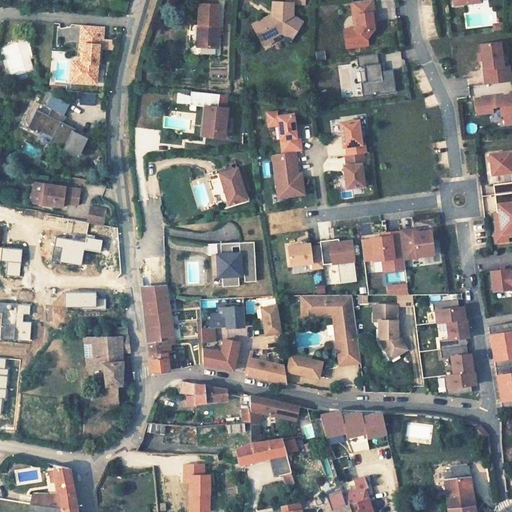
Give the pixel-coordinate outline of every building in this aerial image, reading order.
[(372,0),(362,0),(351,1),(353,15),(356,14),(357,24),(355,28),(345,29),(347,47),(358,46),(357,39),(367,38),(373,28),(372,20),(375,20),(372,0)] [(293,3),(272,2),(272,14),(252,24),(263,45),(272,41),(271,37),(282,32),(291,38),(302,21),(292,15),(293,3)] [(199,4),(198,24),(202,24),(201,46),(218,48),(219,5),(199,4)] [(494,29),(504,28),(503,21),(493,22),(494,29)] [(104,26),(80,24),(79,43),(80,43),(79,57),(82,57),(81,62),(76,62),(75,81),(96,83),(98,48),(98,44),(102,45),(104,26)] [(368,45),(367,38),(357,39),(358,46),(368,45)] [(499,41),(480,44),(481,53),(482,60),(485,84),(510,81),(508,65),(502,66),(501,53),(499,41)] [(377,53),(357,56),(358,66),(364,65),(366,82),(361,82),(363,95),(395,91),(393,69),(385,70),(381,71),(380,63),(378,63),(377,53)] [(511,90),(510,91),(510,94),(495,96),(474,98),(476,113),(492,111),(491,106),(499,106),(500,114),(503,114),(504,123),(511,122),(511,90)] [(95,93),(79,92),(78,104),(94,105),(95,93)] [(221,95),(192,92),(191,105),(207,107),(206,116),(209,116),(207,130),(225,132),(228,109),(219,108),(221,95)] [(63,114),(68,104),(51,96),(46,106),(57,111),(63,114)] [(80,154),(89,136),(59,122),(53,119),(36,110),(31,121),(34,123),(32,130),(39,133),(41,129),(52,135),(50,139),(80,154)] [(59,122),(63,114),(57,111),(53,119),(59,122)] [(278,115),(277,111),(267,112),(268,126),(279,124),(282,153),(295,151),(302,150),(300,136),(297,137),(296,125),(294,113),(278,115)] [(209,116),(206,116),(203,135),(224,137),(225,132),(207,130),(209,116)] [(361,143),(358,120),(340,122),(343,146),(346,146),(347,154),(363,152),(365,152),(364,143),(361,143)] [(50,139),(52,135),(41,129),(39,133),(50,139)] [(295,151),(282,153),(273,154),(278,196),(304,193),(302,178),(298,178),(298,173),(295,151)] [(511,171),(509,151),(489,153),(491,174),(511,171)] [(363,152),(347,154),(345,155),(346,165),(343,165),(346,187),(364,185),(361,163),(364,163),(363,152)] [(237,162),(219,168),(232,204),(250,197),(245,184),(242,176),(247,174),(244,165),(239,166),(237,162)] [(511,181),(493,184),(494,193),(511,191),(511,181)] [(45,185),(34,183),(32,193),(43,194),(41,204),(61,207),(62,202),(77,205),(79,190),(45,185)] [(511,191),(494,193),(496,211),(498,211),(499,221),(494,222),(496,232),(493,233),(494,241),(507,240),(507,236),(506,231),(511,230),(511,191)] [(43,194),(32,193),(31,202),(41,204),(43,194)] [(88,214),(103,217),(104,208),(90,206),(88,214)] [(103,217),(88,214),(86,223),(101,225),(103,217)] [(413,232),(413,229),(400,230),(404,258),(417,256),(416,255),(433,253),(430,230),(420,231),(413,232)] [(400,230),(390,232),(390,235),(371,237),(373,259),(382,258),(383,270),(405,267),(404,258),(400,230)] [(373,259),(371,237),(361,238),(364,261),(373,259)] [(330,239),(320,240),(320,245),(323,263),(337,262),(339,282),(356,280),(351,240),(339,241),(331,242),(330,239)] [(259,280),(256,241),(220,243),(221,254),(217,254),(219,276),(222,276),(223,286),(237,285),(236,275),(247,274),(247,281),(259,280)] [(310,247),(310,243),(288,246),(290,265),(312,262),(313,268),(323,267),(323,263),(320,245),(310,247)] [(373,271),(382,270),(382,261),(373,261),(373,271)] [(511,270),(509,271),(509,268),(491,271),(493,290),(511,288),(511,286),(511,285),(511,270)] [(156,275),(141,277),(142,287),(157,286),(156,275)] [(157,286),(142,287),(143,303),(168,301),(166,286),(157,286)] [(115,309),(114,292),(96,293),(97,311),(115,309)] [(411,302),(411,292),(396,292),(396,303),(411,302)] [(351,293),(301,294),(301,315),(313,315),(313,310),(333,310),(339,315),(341,336),(335,337),(337,362),(358,360),(351,293)] [(458,301),(458,298),(432,301),(433,309),(435,308),(436,321),(446,319),(464,317),(463,305),(458,305),(458,301)] [(168,301),(143,303),(151,372),(170,370),(167,352),(163,352),(161,337),(174,336),(168,301)] [(396,303),(373,303),(373,319),(378,319),(379,337),(385,349),(392,346),(395,352),(405,348),(404,331),(397,331),(396,303)] [(277,305),(261,307),(265,335),(280,333),(277,305)] [(244,326),(243,307),(226,307),(227,314),(220,314),(210,314),(211,327),(214,327),(244,326)] [(313,310),(313,315),(332,314),(335,337),(341,336),(339,315),(333,310),(313,310)] [(464,317),(446,319),(449,338),(439,339),(440,348),(466,344),(465,340),(465,336),(467,335),(465,317),(464,317)] [(511,342),(511,321),(499,324),(501,331),(493,332),(493,336),(489,336),(490,346),(511,342)] [(127,336),(125,322),(105,323),(106,336),(122,336),(127,336)] [(499,324),(487,326),(488,331),(489,336),(493,336),(493,332),(501,331),(499,324)] [(214,327),(211,327),(201,328),(202,341),(214,340),(214,327)] [(122,352),(122,336),(106,336),(83,337),(86,366),(103,364),(103,369),(105,387),(100,387),(101,396),(116,395),(116,385),(122,385),(122,352)] [(174,336),(161,337),(163,352),(167,352),(172,351),(171,344),(175,344),(174,336)] [(239,341),(224,338),(220,352),(203,348),(203,364),(232,370),(239,341)] [(511,342),(490,346),(492,357),(497,356),(497,359),(505,358),(506,364),(511,363),(511,342)] [(466,344),(440,348),(441,356),(450,355),(453,373),(472,371),(471,363),(469,352),(467,353),(466,344)] [(392,346),(385,349),(388,355),(395,352),(392,346)] [(319,363),(289,355),(288,360),(296,362),(293,372),(315,378),(319,363)] [(497,356),(492,357),(494,367),(506,364),(505,358),(497,359),(497,356)] [(284,366),(248,358),(246,367),(249,368),(248,375),(286,383),(284,366)] [(296,362),(288,360),(285,370),(293,372),(296,362)] [(511,363),(506,364),(507,371),(500,373),(500,376),(496,377),(497,387),(511,384),(511,363)] [(506,364),(494,367),(496,377),(500,376),(500,373),(507,371),(506,364)] [(472,371),(453,373),(445,374),(447,387),(445,387),(446,395),(471,392),(471,388),(470,385),(475,384),(473,371),(472,371)] [(193,383),(179,380),(177,393),(194,395),(193,383)] [(203,384),(193,383),(194,395),(194,402),(204,402),(203,384)] [(226,388),(203,384),(204,402),(227,401),(226,388)] [(511,384),(497,387),(499,396),(504,396),(504,399),(511,398),(511,384)] [(253,396),(248,395),(248,407),(249,422),(249,443),(250,442),(257,442),(258,424),(260,412),(292,419),(289,430),(302,427),(302,424),(311,422),(306,407),(295,405),(259,398),(253,396)] [(504,396),(499,396),(500,403),(501,407),(511,405),(511,398),(504,399),(504,396)] [(239,407),(239,423),(247,422),(249,422),(248,407),(239,407)] [(511,413),(501,415),(501,421),(500,441),(503,467),(506,492),(511,490),(511,413)] [(165,423),(145,421),(143,430),(164,433),(165,423)] [(230,433),(247,432),(247,422),(239,423),(229,424),(230,433)] [(480,425),(474,431),(481,439),(488,433),(480,425)] [(249,443),(235,448),(239,464),(269,457),(273,476),(283,474),(285,486),(294,484),(280,438),(257,442),(250,442),(249,443)] [(73,492),(69,468),(54,465),(59,495),(32,494),(31,495),(26,494),(25,503),(47,507),(61,509),(76,506),(73,492)] [(474,511),(468,468),(452,469),(453,471),(454,478),(443,480),(445,490),(437,492),(437,489),(433,489),(433,495),(435,495),(436,499),(445,498),(447,511),(474,511)] [(453,471),(442,472),(443,480),(454,478),(453,471)] [(364,477),(339,485),(340,490),(342,497),(345,506),(347,505),(349,511),(369,511),(372,511),(367,498),(353,503),(351,495),(365,490),(372,487),(370,479),(365,481),(364,477)] [(340,490),(327,495),(330,501),(342,497),(340,490)] [(365,490),(351,495),(353,503),(367,498),(365,490)] [(330,501),(327,502),(330,511),(328,511),(349,511),(347,505),(345,506),(342,497),(330,501)] [(22,511),(25,503),(13,501),(11,511),(22,511)] [(300,511),(298,502),(278,506),(279,511),(300,511)] [(327,502),(321,504),(323,511),(328,511),(330,511),(327,502)]
